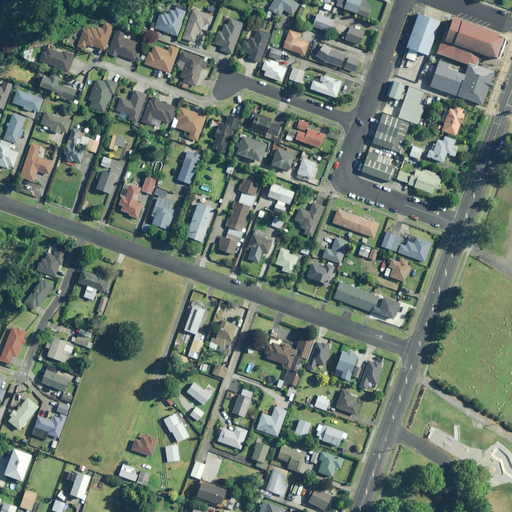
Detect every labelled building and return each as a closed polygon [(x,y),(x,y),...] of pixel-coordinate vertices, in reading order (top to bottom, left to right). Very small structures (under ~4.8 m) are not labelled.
[(291,0),(272,0),(267,9),(279,17),(283,10),(292,15),(299,5),(291,0)] [(367,0),(336,0),(334,6),(368,19),(373,5),(366,3),(367,0)] [(185,12),(174,8),(173,13),(167,11),(165,16),(160,14),(155,27),(177,35),(185,12)] [(212,18),(192,10),(181,40),(193,44),(201,24),(208,27),(212,18)] [(440,22),(416,13),(403,47),(428,56),(440,22)] [(330,33),(334,21),(316,15),(312,27),(330,33)] [(242,24),(223,17),(213,48),(232,55),(242,24)] [(503,38),(451,19),(438,53),(442,55),(470,65),(474,54),(494,62),(503,38)] [(106,51),(115,27),(104,23),(102,29),(83,22),(74,45),(85,49),(86,44),(106,51)] [(360,45),(365,33),(347,27),(343,40),(360,45)] [(127,31),(117,28),(107,54),(135,64),(142,44),(124,38),(127,31)] [(245,37),(239,55),(260,63),(270,35),(256,29),(252,40),(245,37)] [(300,36),(289,32),(283,48),(306,56),(310,45),(299,41),(300,36)] [(167,51),(151,45),(144,66),(169,75),(179,49),(169,45),(167,51)] [(346,55),(322,45),(316,59),(341,69),(346,55)] [(74,56),(45,46),(39,62),(68,73),(74,56)] [(282,52),(271,48),(268,56),(278,60),(282,52)] [(207,61),(182,52),(178,61),(185,63),(178,82),(197,89),(207,61)] [(359,60),(348,56),(344,69),(354,72),(359,60)] [(287,69),(265,61),(260,75),(282,83),(287,69)] [(305,72),(292,68),(289,79),(301,83),(305,72)] [(341,83),(324,76),(321,85),(312,82),(310,89),(335,99),(341,83)] [(77,90),(44,78),(39,90),(73,103),(77,90)] [(105,84),(96,80),(86,108),(106,115),(118,84),(107,79),(105,84)] [(402,85),(392,82),(386,98),(396,101),(402,85)] [(424,93),(408,87),(397,117),(413,123),(424,93)] [(0,90),(0,107),(4,109),(9,94),(0,90)] [(43,99),(17,90),(12,104),(39,113),(43,99)] [(130,102),(120,99),(115,113),(137,120),(145,95),(134,91),(130,102)] [(177,108),(149,98),(140,123),(151,127),(154,119),(171,125),(177,108)] [(206,118),(180,108),(174,127),(190,133),(187,139),(197,143),(206,118)] [(463,114),(449,108),(440,132),(455,137),(463,114)] [(72,121),(46,112),(41,125),(67,134),(72,121)] [(408,122),(381,113),(369,145),(396,154),(408,122)] [(27,119),(13,114),(4,140),(18,145),(27,119)] [(281,124),(251,114),(246,129),(276,139),(281,124)] [(228,155),(240,120),(228,116),(225,125),(220,123),(211,149),(228,155)] [(319,150),(324,135),(299,126),(294,141),(319,150)] [(79,143),(88,146),(87,150),(89,151),(96,153),(100,142),(99,142),(101,136),(97,134),(95,140),(91,139),(83,136),(84,133),(73,128),(64,153),(66,154),(64,160),(73,164),(74,160),(82,163),(85,153),(77,150),(79,143)] [(124,139),(111,136),(107,150),(116,153),(118,147),(122,148),(124,139)] [(452,144),(433,138),(426,159),(444,165),(452,144)] [(267,147),(242,139),(236,157),(261,165),(267,147)] [(41,147),(32,144),(20,179),(36,184),(40,173),(49,177),(54,163),(37,157),(41,147)] [(422,148),(410,144),(406,155),(418,159),(422,148)] [(19,152),(0,145),(0,167),(13,172),(19,152)] [(295,157),(276,150),(270,167),(289,174),(295,157)] [(394,160),(368,151),(361,172),(386,181),(394,160)] [(200,156),(187,152),(177,181),(190,186),(200,156)] [(104,156),(101,165),(109,168),(112,159),(104,156)] [(316,164),(301,160),(296,176),(311,180),(316,164)] [(438,175),(416,167),(413,176),(399,171),(395,182),(431,195),(438,175)] [(116,176),(102,171),(95,191),(109,196),(116,176)] [(258,185),(242,180),(238,192),(254,198),(258,185)] [(294,194),(272,185),(267,197),(290,206),(294,194)] [(139,190),(127,186),(117,215),(137,222),(143,205),(135,203),(139,190)] [(249,207),(233,201),(225,227),(240,232),(249,207)] [(287,209),(276,204),(273,210),(285,215),(287,209)] [(324,209),(313,204),(309,213),(298,209),(290,229),(312,238),(324,209)] [(213,211),(197,205),(185,239),(201,245),(213,211)] [(173,214),(158,208),(151,227),(167,232),(173,214)] [(378,225),(337,211),(332,225),(373,239),(378,225)] [(285,219),(272,214),(269,221),(272,223),(271,225),(281,229),(285,219)] [(385,233),(381,247),(378,246),(377,249),(383,251),(384,248),(396,251),(400,237),(385,233)] [(273,242),(253,234),(248,248),(268,255),(273,242)] [(238,243),(221,238),(217,249),(234,255),(238,243)] [(348,243),(336,238),(331,251),(326,250),(323,258),(340,265),(348,243)] [(405,247),(400,245),(397,255),(425,266),(433,244),(417,238),(414,245),(407,242),(405,247)] [(312,246),(304,243),(300,252),(308,255),(312,246)] [(67,249),(58,246),(55,254),(43,249),(36,271),(58,278),(67,249)] [(298,257),(280,251),(273,268),(292,275),(298,257)] [(411,265),(392,259),(386,276),(405,283),(411,265)] [(324,268),(311,263),(305,280),(328,288),(335,267),(326,264),(324,268)] [(110,278),(82,267),(77,280),(105,290),(110,278)] [(54,285),(43,277),(24,301),(35,310),(54,285)] [(380,297),(340,282),(334,299),(374,313),(380,297)] [(108,298),(103,296),(97,311),(103,313),(108,298)] [(377,315),(393,321),(399,304),(383,299),(377,315)] [(204,308),(192,304),(183,329),(196,333),(204,308)] [(237,324),(221,318),(212,344),(227,350),(237,324)] [(27,331),(11,325),(0,355),(0,359),(10,363),(13,355),(18,356),(27,331)] [(294,348),(271,340),(265,356),(284,363),(283,366),(291,369),(287,381),(295,385),(313,337),(301,332),(294,348)] [(206,336),(196,333),(188,356),(197,360),(206,336)] [(74,343),(53,335),(46,356),(66,364),(74,343)] [(367,367),(347,360),(345,367),(338,365),(335,374),(361,383),(367,367)] [(70,378),(46,368),(41,381),(65,391),(70,378)] [(211,394),(193,381),(185,391),(203,404),(211,394)] [(351,391),(342,387),(335,405),(356,414),(361,402),(355,400),(357,395),(351,393),(351,391)] [(296,390),(289,388),(287,396),(290,397),(289,400),(292,401),(296,390)] [(250,398),(238,394),(231,411),(244,416),(250,398)] [(322,395),(321,397),(318,396),(314,407),(326,410),(329,400),(327,399),(328,397),(322,395)] [(39,406),(28,396),(9,420),(20,429),(39,406)] [(270,414),(261,411),(255,427),(277,435),(286,410),(274,405),(270,414)] [(204,413),(196,407),(190,415),(198,421),(204,413)] [(175,412),(164,418),(177,442),(188,435),(175,412)] [(51,419),(38,415),(34,428),(60,437),(67,415),(61,413),(59,416),(53,414),(51,419)] [(311,424),(300,419),(294,433),(300,436),(305,438),(311,424)] [(342,431),(323,423),(318,438),(337,445),(342,431)] [(233,430),(221,426),(216,440),(240,448),(247,430),(235,425),(233,430)] [(139,439),(134,437),(130,449),(152,456),(158,437),(148,434),(147,437),(141,435),(139,439)] [(269,445),(257,441),(251,458),(263,462),(269,445)] [(306,453),(281,444),(277,456),(290,461),(288,467),(299,472),(306,453)] [(180,460),(178,445),(165,447),(168,462),(180,460)] [(32,454),(14,447),(5,473),(22,479),(32,454)] [(343,458),(321,450),(319,458),(321,459),(317,470),(331,475),(335,465),(340,466),(343,458)] [(205,464),(195,461),(190,476),(200,479),(205,464)] [(81,464),(79,470),(87,474),(90,467),(81,464)] [(286,471),(273,466),(264,489),(284,496),(289,481),(283,479),(286,471)] [(151,474),(141,470),(136,482),(146,486),(151,474)] [(89,475),(76,471),(69,493),(81,497),(89,475)] [(226,490),(201,481),(196,497),(220,505),(226,490)] [(38,494),(25,490),(19,507),(32,511),(38,494)] [(62,511),(66,504),(56,500),(52,510),(57,511),(62,511)] [(281,511),(283,507),(263,500),(258,511),(281,511)] [(15,511),(18,507),(4,502),(0,511),(15,511)]
